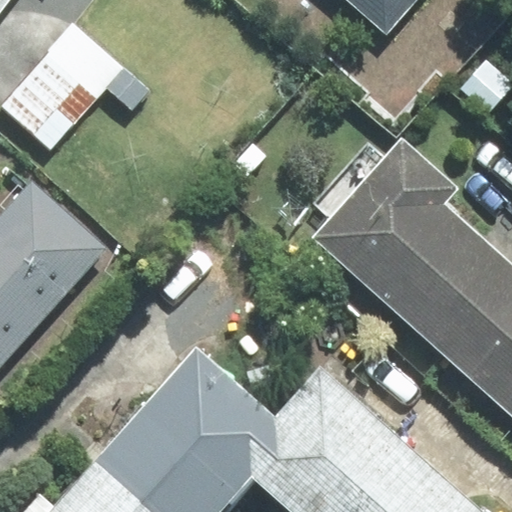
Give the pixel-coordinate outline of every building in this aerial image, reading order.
[(0,0),(0,26),(11,34),(36,0),(0,0)] [(358,0),(399,35),(429,0),(358,0)] [(150,90),(76,23),(5,102),(53,147),(107,87),(132,110),(150,90)] [(511,95),(511,75),(489,58),(461,93),(494,119),(511,95)] [(467,192),(408,138),(324,231),(511,399),(511,273),(446,215),(467,192)] [(0,385),(115,255),(30,181),(0,216),(0,385)] [(50,511),(236,511),(265,481),(299,511),(490,511),(331,371),(292,415),(206,339),(50,511)]
